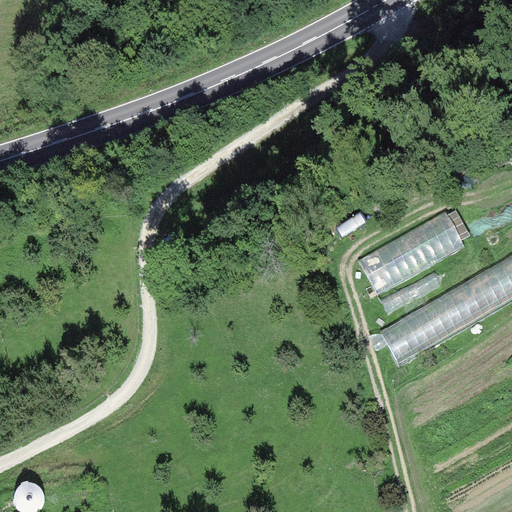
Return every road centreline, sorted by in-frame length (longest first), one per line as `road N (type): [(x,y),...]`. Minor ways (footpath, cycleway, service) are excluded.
road 1 (track): [(0,464),(107,408),(137,379),(154,316),(142,250),(152,208),(403,42),(383,4)]
road 2 (primary): [(0,161),(264,64),(390,0)]
